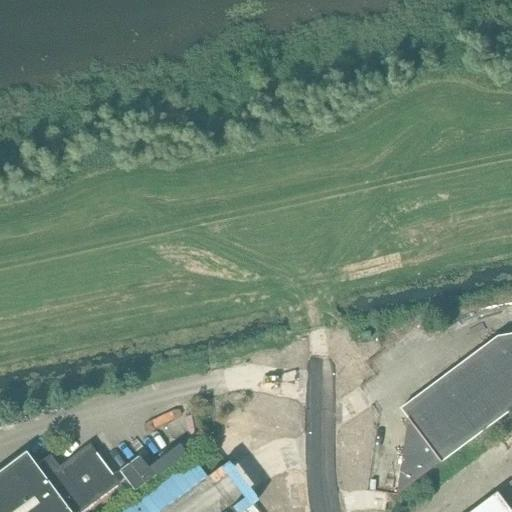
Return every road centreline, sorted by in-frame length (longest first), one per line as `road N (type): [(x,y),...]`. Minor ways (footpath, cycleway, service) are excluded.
road 1 (track): [(0,268),(511,154)]
road 2 (unclassified): [(326,511),(321,363)]
